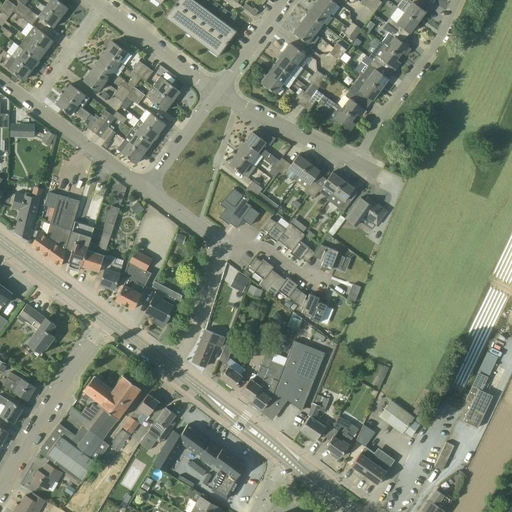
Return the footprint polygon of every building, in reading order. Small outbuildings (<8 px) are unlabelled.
[(0,10),(4,14),(12,3),(7,0),(0,9),(0,10)] [(57,0),(51,0),(46,7),(61,18),(68,8),(57,0)] [(178,0),(176,3),(167,15),(176,22),(192,0),(178,0)] [(194,0),(192,0),(176,22),(177,22),(185,28),(201,5),(200,5),(194,0)] [(203,0),(200,5),(201,5),(185,28),(185,29),(193,34),(210,12),(209,11),(204,7),(208,0),(203,0)] [(316,0),(315,3),(330,14),(338,4),(332,0),(316,0)] [(369,0),(365,5),(370,9),(376,0),(369,0)] [(379,0),(376,0),(370,9),(375,12),(383,2),(379,0)] [(428,6),(419,0),(400,0),(396,6),(404,13),(418,23),(426,12),(425,11),(428,6)] [(20,2),(17,7),(27,15),(31,10),(20,2)] [(219,4),(216,2),(209,11),(210,12),(193,34),(194,35),(202,41),(219,18),(218,17),(212,14),(219,4)] [(13,12),(17,7),(12,3),(4,14),(9,17),(13,12)] [(243,7),(251,13),(254,9),(246,3),(243,7)] [(330,14),(315,3),(308,11),(309,12),(308,13),(323,24),(330,14)] [(27,15),(17,7),(13,12),(24,19),(27,15)] [(53,28),(61,18),(46,7),(39,17),(53,28)] [(254,9),(251,13),(255,16),(259,10),(255,7),(254,9)] [(228,11),(224,8),(218,17),(219,18),(202,41),(203,41),(211,47),(227,24),(226,24),(221,20),(228,11)] [(323,24),(308,13),(307,14),(306,14),(300,22),(315,34),(323,24)] [(418,23),(404,13),(397,23),(390,18),(386,23),(397,30),(400,26),(410,33),(418,23)] [(211,47),(211,48),(220,54),(223,50),(237,31),(236,30),(236,31),(230,26),(237,17),(233,14),(226,24),(227,24),(211,47)] [(308,44),(315,34),(300,22),(293,31),(294,32),(293,33),(308,44)] [(345,33),(350,36),(357,26),(353,22),(345,33)] [(367,30),(370,30),(373,26),(372,23),(370,22),(365,28),(367,30)] [(397,30),(386,23),(383,28),(389,32),(382,43),(400,56),(402,53),(406,56),(411,48),(393,35),(397,30)] [(13,34),(2,26),(0,29),(0,31),(9,39),(13,34)] [(34,26),(27,36),(46,51),(54,41),(34,26)] [(357,26),(350,36),(354,40),(362,29),(357,26)] [(46,51),(27,36),(19,46),(24,50),(39,61),(46,51)] [(113,41),(106,51),(120,62),(128,52),(113,41)] [(289,44),(282,53),(298,64),(305,54),(291,43),(289,45),(289,44)] [(330,53),(335,57),(342,46),(338,43),(330,53)] [(397,60),(400,56),(382,43),(374,53),(376,55),(372,59),(383,67),(386,63),(396,70),(401,62),(397,60)] [(39,61),(24,50),(19,46),(12,56),(17,60),(32,71),(39,61)] [(342,46),(335,57),(339,60),(347,50),(342,46)] [(122,71),(125,66),(120,62),(106,51),(98,61),(113,72),(117,67),(122,71)] [(290,74),(298,64),(282,53),(276,61),(277,62),(276,63),(290,74)] [(32,71),(17,60),(12,56),(5,66),(14,73),(20,77),(24,80),(32,71)] [(369,64),(361,75),(367,80),(381,90),(389,79),(379,72),(383,67),(372,59),(369,64)] [(131,71),(135,74),(137,75),(144,64),(138,60),(131,71)] [(105,82),(113,72),(98,61),(91,71),(105,82)] [(283,84),(290,74),(276,63),(275,64),(274,64),(267,72),(283,84)] [(137,75),(140,78),(141,78),(149,68),(144,64),(137,75)] [(149,68),(141,78),(145,82),(153,71),(149,68)] [(314,84),(322,74),(317,70),(309,81),(311,82),(314,84)] [(105,82),(91,71),(84,81),(98,92),(105,82)] [(283,84),(267,72),(261,81),(262,82),(261,83),(276,94),(283,84)] [(16,82),(20,77),(14,73),(11,78),(16,82)] [(134,87),(140,78),(137,75),(135,74),(128,83),(134,87)] [(327,77),(322,74),(314,84),(311,82),(308,87),(315,92),(317,90),(327,77)] [(381,90),(367,80),(361,75),(353,86),(350,90),(360,98),(364,93),(373,100),(381,90)] [(157,90),(158,90),(173,101),(180,91),(160,76),(153,86),(157,90)] [(124,80),(121,84),(123,86),(126,88),(130,91),(134,87),(128,83),(126,81),(125,81),(124,80)] [(64,94),(78,105),(85,95),(71,84),(64,94)] [(113,94),(119,99),(126,88),(123,86),(121,84),(113,94)] [(144,95),(134,87),(130,91),(140,99),(144,95)] [(308,87),(304,91),(307,93),(300,104),(304,107),(312,97),(315,92),(308,87)] [(126,96),(130,91),(126,88),(119,99),(122,101),(126,96)] [(158,90),(157,90),(150,100),(151,100),(165,111),(173,101),(158,90)] [(304,91),(303,90),(295,100),(300,104),(307,93),(304,91)] [(315,92),(312,97),(317,101),(319,102),(320,101),(324,104),(328,98),(317,90),(315,92)] [(360,98),(350,90),(346,95),(350,98),(342,108),(355,118),(357,114),(361,117),(366,110),(357,103),(360,98)] [(101,96),(106,101),(107,100),(110,96),(104,91),(101,96)] [(130,91),(126,96),(137,104),(140,99),(130,91)] [(91,114),(78,105),(64,94),(56,104),(71,115),(75,110),(78,112),(78,113),(86,120),(91,114)] [(309,111),(317,101),(312,97),(304,107),(309,111)] [(355,118),(342,108),(328,98),(324,104),(323,104),(330,109),(330,108),(338,114),(334,119),(351,131),(356,124),(352,121),(355,118)] [(91,131),(96,134),(111,114),(106,111),(99,120),(91,131)] [(113,116),(116,118),(124,124),(127,119),(117,111),(113,116)] [(144,123),(158,134),(166,124),(151,113),(144,123)] [(96,134),(101,137),(109,127),(116,118),(113,116),(111,114),(96,134)] [(91,131),(99,120),(95,117),(87,127),(91,131)] [(158,134),(144,123),(139,120),(132,129),(137,133),(151,144),(158,134)] [(18,123),(18,135),(34,136),(34,123),(18,123)] [(109,127),(101,137),(108,143),(116,132),(109,127)] [(258,129),(255,134),(260,138),(264,132),(258,129)] [(47,131),(41,141),(49,146),(55,135),(47,131)] [(262,148),(266,143),(269,146),(275,138),(264,132),(260,138),(255,134),(253,132),(245,143),(259,153),(273,164),(277,158),(262,148)] [(151,144),(137,133),(129,143),(144,154),(151,144)] [(144,154),(129,143),(125,140),(120,146),(125,149),(122,153),(136,164),(144,154)] [(259,153),(245,143),(237,153),(251,163),(259,153)] [(256,167),(251,163),(237,153),(229,164),(248,178),(256,167)] [(287,161),(279,172),(284,175),(285,173),(288,175),(287,176),(292,180),(293,178),(296,181),(299,176),(309,163),(299,155),(291,165),(287,161)] [(274,168),(279,172),(287,161),(282,158),(274,168)] [(309,163),(299,176),(296,181),(306,188),(305,191),(309,194),(317,184),(313,180),(320,171),(309,163)] [(273,178),(278,172),(273,167),(268,174),(273,178)] [(333,172),(323,186),(333,193),(344,180),(333,172)] [(344,180),(333,193),(328,200),(344,212),(351,201),(347,198),(354,188),(344,180)] [(249,186),(259,193),(263,189),(252,181),(249,186)] [(314,198),(319,192),(318,192),(322,187),(317,184),(309,194),(314,198)] [(256,198),(259,193),(249,186),(245,190),(256,198)] [(235,190),(228,200),(226,199),(222,205),(227,209),(222,216),(227,220),(228,219),(232,222),(231,223),(237,228),(243,219),(251,225),(259,214),(260,213),(259,213),(258,214),(251,209),(252,208),(248,205),(251,200),(251,201),(251,200),(245,195),(244,196),(235,190)] [(41,199),(19,192),(14,207),(21,209),(15,233),(29,241),(31,235),(32,229),(41,199)] [(55,208),(59,195),(49,192),(45,205),(55,208)] [(260,201),(263,203),(267,197),(265,195),(263,194),(261,195),(261,196),(258,199),(260,201)] [(51,223),(62,227),(72,230),(81,201),(60,195),(51,223)] [(364,215),(377,224),(377,225),(387,211),(367,197),(365,200),(361,198),(346,219),(356,226),(364,215)] [(298,209),(301,204),(295,200),(292,204),(298,209)] [(137,215),(144,209),(138,202),(130,208),(137,215)] [(287,209),(281,205),(277,211),(283,215),(287,209)] [(98,245),(89,242),(81,266),(100,272),(102,265),(105,254),(120,208),(112,206),(98,245)] [(332,237),(345,219),(341,215),(328,233),(332,237)] [(285,245),(298,229),(290,223),(286,229),(276,222),(270,218),(263,228),(268,232),(266,235),(276,242),(279,239),(286,244),(285,245)] [(81,266),(89,242),(94,227),(75,221),(67,248),(73,249),(69,262),(70,262),(68,268),(69,268),(69,267),(72,268),(72,269),(79,271),(81,266)] [(62,227),(51,223),(47,237),(39,232),(33,246),(47,257),(48,256),(62,227)] [(302,224),(298,229),(303,232),(307,227),(302,224)] [(61,266),(71,232),(72,230),(62,227),(48,256),(47,257),(61,266)] [(305,235),(298,229),(285,245),(285,246),(286,244),(293,249),(290,253),(300,261),(302,258),(307,262),(312,256),(315,253),(310,249),(310,248),(301,241),(305,235)] [(312,239),(315,235),(308,229),(305,233),(312,239)] [(186,236),(178,232),(174,240),(183,244),(186,236)] [(321,244),(315,253),(312,256),(321,259),(321,260),(322,260),(322,259),(324,260),(322,266),(331,270),(333,266),(341,269),(346,257),(337,254),(339,251),(321,244)] [(129,262),(147,270),(152,259),(135,251),(129,262)] [(105,254),(102,265),(106,266),(101,284),(115,289),(124,261),(105,254)] [(259,286),(267,291),(279,275),(279,274),(278,276),(271,271),(274,267),(264,259),(262,262),(257,258),(249,268),(254,272),(264,279),(259,286)] [(124,276),(128,278),(145,287),(152,273),(147,270),(129,262),(129,261),(124,276)] [(242,292),(249,280),(237,273),(230,286),(242,292)] [(279,275),(267,291),(274,297),(279,291),(288,298),(289,297),(294,301),(301,291),(296,287),(298,285),(288,277),(285,281),(278,276),(279,275)] [(145,287),(128,278),(116,300),(134,309),(142,294),(141,294),(145,287)] [(0,330),(8,320),(0,313),(0,310),(13,293),(0,283),(0,330)] [(353,284),(349,294),(357,296),(361,287),(353,284)] [(259,299),(263,290),(251,285),(247,293),(259,299)] [(166,293),(158,289),(146,312),(157,317),(155,321),(165,326),(171,314),(169,313),(173,305),(163,299),(166,293)] [(306,295),(301,291),(294,301),(301,307),(301,308),(302,308),(304,308),(302,312),(311,316),(310,319),(320,323),(327,305),(320,302),(320,303),(318,302),(319,298),(310,294),(307,300),(306,299),(307,295),(306,295)] [(292,303),(288,299),(284,305),(289,308),(292,303)] [(28,344),(42,354),(55,337),(49,333),(55,325),(27,304),(17,319),(24,324),(25,322),(38,330),(28,344)] [(277,311),(272,315),(280,324),(285,320),(277,311)] [(298,330),(302,320),(291,316),(287,326),(298,330)] [(206,367),(215,344),(221,347),(225,337),(206,329),(193,361),(206,367)] [(326,337),(316,331),(313,335),(323,341),(326,337)] [(325,352),(294,340),(284,366),(271,361),(268,368),(262,384),(260,387),(256,393),(251,400),(252,401),(262,408),(271,416),(277,415),(288,401),(302,411),(325,352)] [(241,375),(246,369),(229,356),(233,346),(226,344),(220,359),(229,366),(220,378),(234,388),(242,376),(241,375)] [(478,373),(488,377),(497,357),(488,352),(478,373)] [(240,392),(251,400),(256,393),(260,387),(262,384),(268,368),(271,361),(273,357),(266,354),(255,382),(251,379),(240,392)] [(8,365),(0,360),(0,375),(1,376),(4,371),(8,365)] [(3,385),(28,400),(36,387),(11,372),(8,378),(3,385)] [(386,375),(380,372),(374,384),(380,387),(386,375)] [(472,386),(482,390),(488,377),(478,373),(472,386)] [(91,420),(96,413),(103,404),(113,390),(102,381),(103,378),(99,375),(96,377),(95,376),(84,390),(84,391),(82,396),(87,400),(92,396),(100,402),(97,406),(94,404),(90,409),(87,407),(82,414),(88,419),(91,420)] [(88,419),(84,425),(103,439),(141,388),(124,375),(113,390),(103,404),(96,413),(91,420),(88,419)] [(492,395),(482,390),(472,386),(466,399),(472,402),(463,421),(467,422),(478,427),(492,395)] [(429,392),(423,400),(421,399),(413,412),(420,416),(434,395),(429,392)] [(14,422),(23,408),(10,400),(10,401),(0,394),(0,403),(6,407),(1,415),(0,416),(8,420),(9,419),(14,422)] [(139,423),(137,421),(144,412),(149,416),(159,402),(148,394),(124,427),(132,433),(139,423)] [(301,430),(316,440),(326,426),(314,419),(318,410),(324,412),(329,400),(318,395),(315,403),(313,403),(308,415),(310,416),(301,430)] [(411,436),(419,424),(422,420),(415,415),(414,417),(391,400),(379,416),(402,433),(404,430),(411,436)] [(166,407),(147,433),(140,442),(147,447),(154,437),(160,442),(175,422),(172,420),(176,414),(166,407)] [(332,426),(327,434),(324,438),(330,442),(326,447),(333,452),(332,454),(338,459),(339,457),(340,458),(348,446),(359,429),(353,425),(348,421),(338,417),(335,423),(333,427),(332,426)] [(103,439),(84,425),(76,435),(60,423),(41,448),(45,451),(43,454),(82,483),(110,445),(103,439)] [(378,455),(366,446),(376,432),(364,424),(356,440),(365,446),(351,466),(378,485),(395,460),(381,450),(378,455)] [(245,466),(222,449),(221,450),(211,442),(210,444),(207,441),(208,440),(188,425),(181,435),(174,430),(154,464),(165,471),(182,442),(197,454),(202,447),(206,450),(205,451),(215,458),(213,461),(227,472),(225,475),(220,472),(215,481),(218,482),(213,490),(228,498),(238,479),(236,477),(245,466)] [(0,445),(0,446),(1,445),(3,446),(6,440),(5,438),(8,432),(0,427),(0,445)] [(118,452),(130,436),(122,430),(110,446),(118,452)] [(440,454),(448,458),(454,445),(446,442),(440,454)] [(440,454),(434,466),(443,470),(448,458),(440,454)] [(48,489),(54,479),(57,481),(63,472),(47,463),(42,472),(38,470),(35,475),(37,476),(32,483),(40,487),(41,485),(48,489)] [(147,490),(151,485),(150,484),(145,481),(141,487),(147,490)] [(75,490),(71,487),(67,493),(71,496),(75,490)] [(444,492),(443,494),(437,490),(423,510),(425,511),(424,511),(441,511),(443,510),(446,511),(453,498),(444,492)] [(38,511),(45,500),(34,493),(31,499),(26,495),(20,505),(18,504),(13,511),(38,511)] [(126,493),(120,505),(126,508),(132,496),(126,493)] [(200,496),(191,511),(210,511),(205,509),(209,501),(200,496)]
